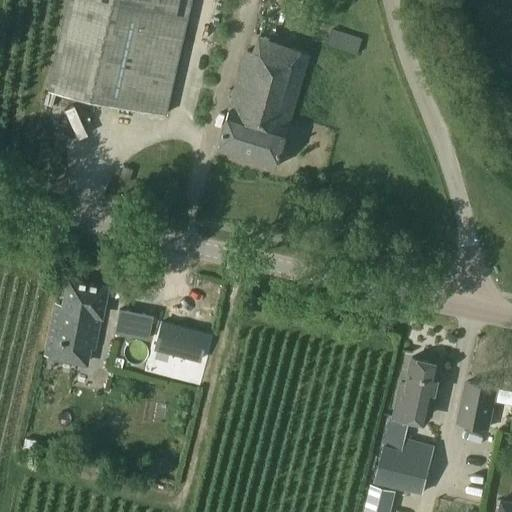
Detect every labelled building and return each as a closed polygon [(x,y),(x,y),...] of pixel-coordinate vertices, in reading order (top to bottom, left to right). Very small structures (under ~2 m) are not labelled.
[(65,0),(45,88),(165,116),(190,0),(65,0)] [(332,29),(326,44),(357,55),(362,39),(332,29)] [(217,151),(275,168),(288,127),(290,127),(311,54),(302,51),(303,50),(259,35),(253,52),(246,50),(228,109),(230,110),(217,151)] [(100,319),(106,287),(67,279),(62,304),(55,302),(44,355),(85,363),(88,348),(93,349),(99,319),(100,319)] [(119,313),(114,333),(148,341),(153,321),(119,313)] [(154,349),(199,361),(206,334),(161,322),(154,349)] [(395,406),(392,418),(409,422),(412,410),(432,414),(443,363),(412,357),(407,384),(401,382),(396,407),(395,406)] [(487,427),(496,387),(466,381),(458,421),(487,427)] [(374,482),(422,494),(431,459),(412,454),(415,441),(405,439),(409,422),(392,418),(390,417),(374,482)] [(370,484),(363,511),(390,511),(396,490),(370,484)] [(511,511),(511,501),(500,499),(497,511),(511,511)]
